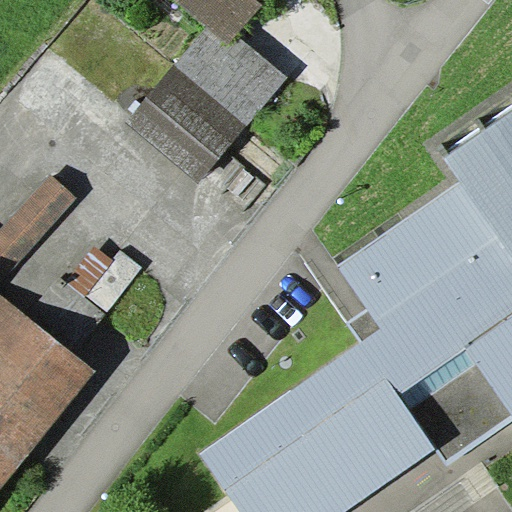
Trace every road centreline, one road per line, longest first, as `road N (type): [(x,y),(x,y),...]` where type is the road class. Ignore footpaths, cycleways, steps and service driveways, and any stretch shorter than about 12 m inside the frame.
road 1 (residential): [(58,511),(382,97)]
road 2 (residential): [(382,97),(462,0)]
